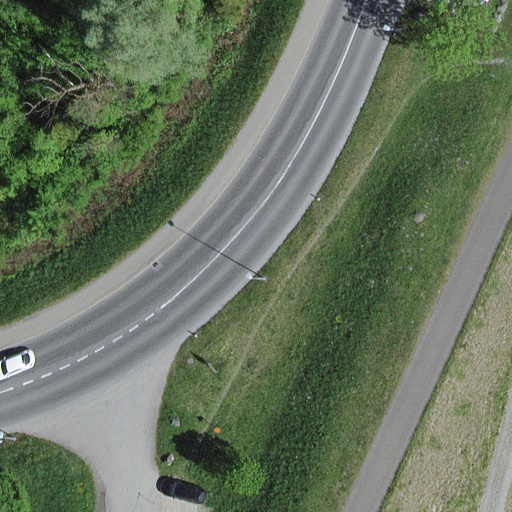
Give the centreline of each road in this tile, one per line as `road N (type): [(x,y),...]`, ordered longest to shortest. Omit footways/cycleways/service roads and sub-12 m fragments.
road 1 (secondary): [(0,397),(139,324),(236,233),(302,151),(366,0)]
road 2 (track): [(511,182),(364,511)]
